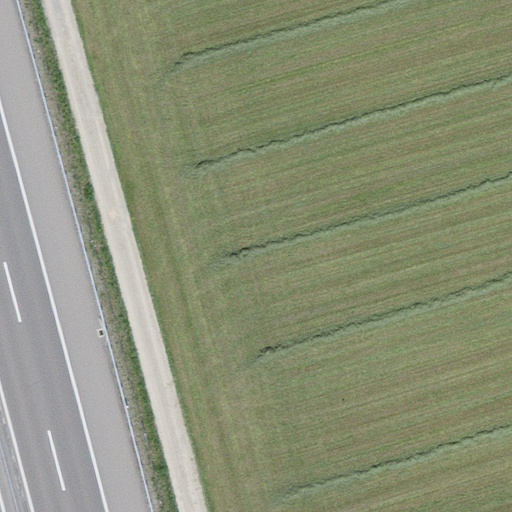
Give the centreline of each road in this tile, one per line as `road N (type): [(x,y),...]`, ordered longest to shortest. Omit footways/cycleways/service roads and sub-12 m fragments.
road 1 (track): [(194,511),(56,0)]
road 2 (motorway): [(69,511),(0,246)]
